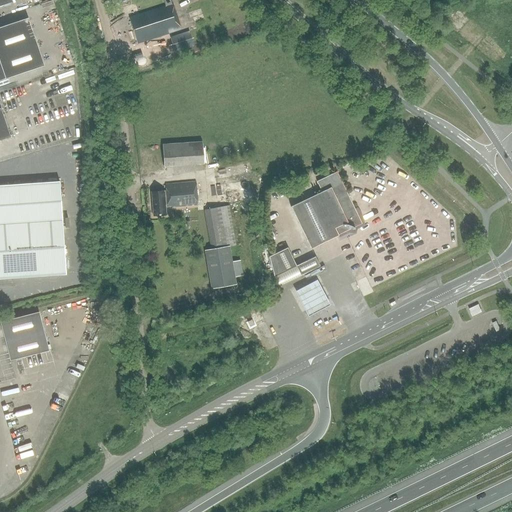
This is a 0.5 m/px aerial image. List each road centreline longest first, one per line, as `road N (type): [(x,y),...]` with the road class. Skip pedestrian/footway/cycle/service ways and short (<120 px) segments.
road 1 (unclassified): [(98,0),(125,134),(147,422),(156,443)]
road 2 (secondary): [(280,0),(480,160)]
road 3 (secondary): [(309,363),(511,264)]
road 4 (motorway): [(309,363),(324,409),(317,434),(197,511)]
road 5 (secondary): [(497,145),(445,77),(355,0)]
road 6 (secondary): [(156,443),(309,363)]
road 7 (motorway): [(511,443),(370,511)]
road 8 (secondary): [(56,511),(156,443)]
